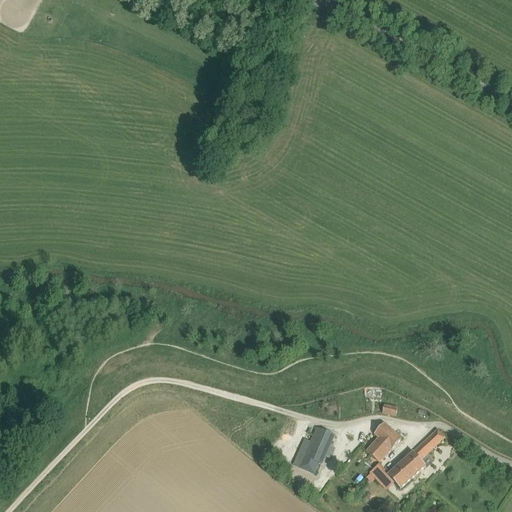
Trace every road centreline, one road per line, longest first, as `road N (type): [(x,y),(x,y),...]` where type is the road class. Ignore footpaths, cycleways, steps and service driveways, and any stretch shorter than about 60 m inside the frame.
road 1 (track): [(384,419),(332,424),(150,379),(122,392),(86,430)]
road 2 (tertiary): [(511,106),(318,0)]
